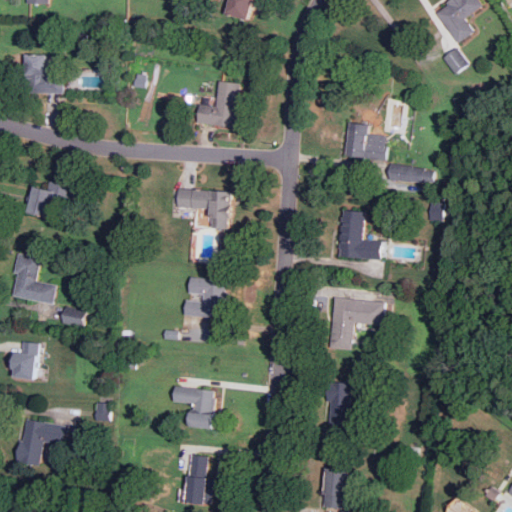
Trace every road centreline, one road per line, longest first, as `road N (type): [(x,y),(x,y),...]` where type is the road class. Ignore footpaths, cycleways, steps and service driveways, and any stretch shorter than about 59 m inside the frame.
road 1 (residential): [(321,0),(297,72),(270,511)]
road 2 (residential): [(291,158),(102,147),(0,124)]
